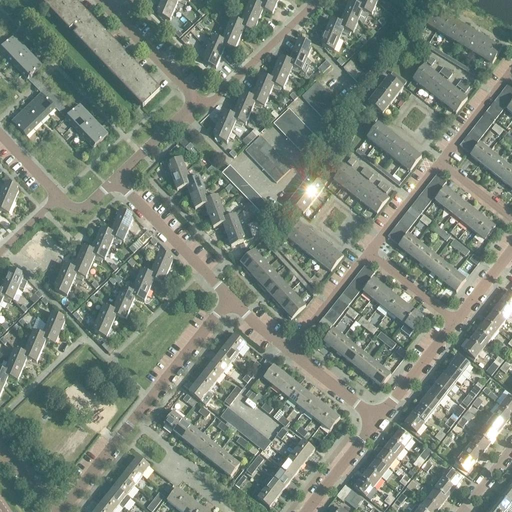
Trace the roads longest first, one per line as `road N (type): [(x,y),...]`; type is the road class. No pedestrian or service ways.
road 1 (residential): [(61,511),(224,302)]
road 2 (residential): [(191,104),(225,93),(320,0)]
road 3 (residential): [(224,302),(117,179)]
road 4 (unknown): [(182,114),(269,188),(302,164)]
road 5 (residential): [(289,354),(369,252)]
road 6 (residential): [(375,423),(453,324)]
